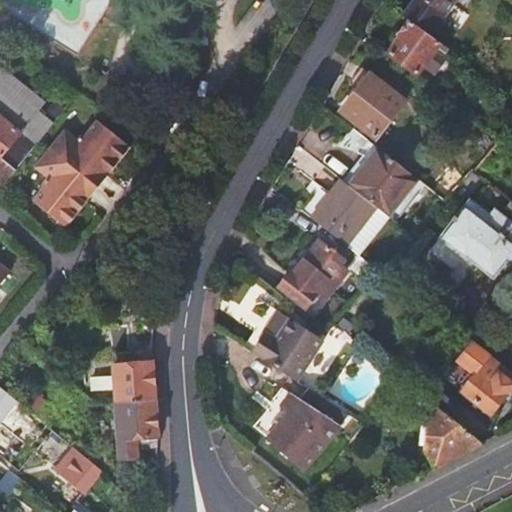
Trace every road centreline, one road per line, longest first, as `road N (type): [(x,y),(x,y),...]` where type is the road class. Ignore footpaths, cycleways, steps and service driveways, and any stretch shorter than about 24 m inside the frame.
road 1 (secondary): [(350,0),(201,259),(187,326),(190,425)]
road 2 (residential): [(278,0),(100,238),(65,266)]
